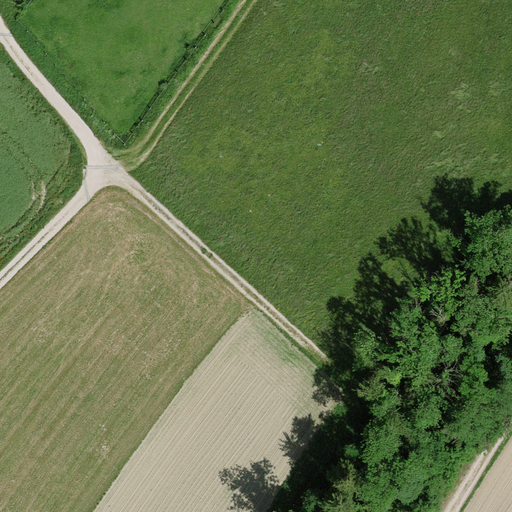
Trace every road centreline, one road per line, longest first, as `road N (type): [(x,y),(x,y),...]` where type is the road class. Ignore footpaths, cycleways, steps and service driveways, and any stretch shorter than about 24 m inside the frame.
road 1 (track): [(113,170),(326,364)]
road 2 (track): [(248,0),(165,118),(113,170)]
road 3 (track): [(0,26),(113,170)]
road 4 (track): [(113,170),(0,281)]
